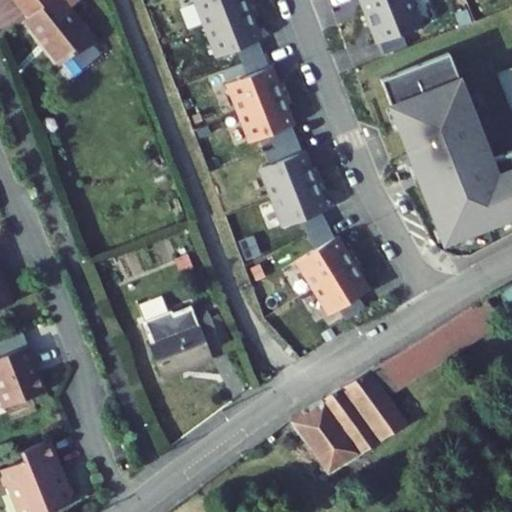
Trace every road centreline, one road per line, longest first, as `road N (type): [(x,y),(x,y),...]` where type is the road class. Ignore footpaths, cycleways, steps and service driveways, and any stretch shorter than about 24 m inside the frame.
road 1 (residential): [(304,384),(233,288),(125,0)]
road 2 (residential): [(128,511),(84,417),(79,360),(0,164)]
road 3 (residential): [(433,303),(371,194),(294,0)]
road 4 (residential): [(304,384),(128,511)]
road 5 (residential): [(433,303),(304,384)]
